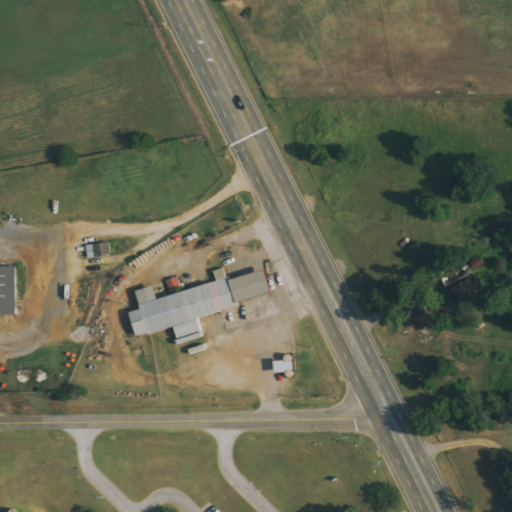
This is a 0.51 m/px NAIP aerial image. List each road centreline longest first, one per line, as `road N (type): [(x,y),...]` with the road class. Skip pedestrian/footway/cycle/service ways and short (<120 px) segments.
road 1 (primary): [(430,511),(176,0)]
road 2 (tertiary): [(0,420),(379,412)]
